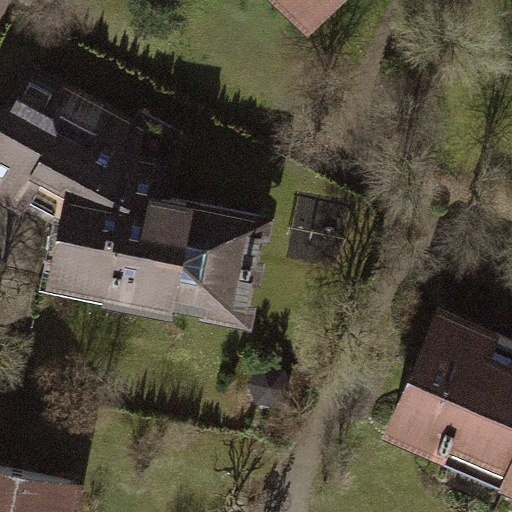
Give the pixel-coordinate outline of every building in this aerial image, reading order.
[(285,0),(309,22),(329,0),(285,0)] [(134,120),(28,64),(0,116),(0,190),(23,202),(40,171),(51,177),(44,211),(66,215),(54,273),(242,310),(260,216),(156,195),(162,161),(177,164),(183,132),(140,109),(134,120)] [(511,324),(427,288),(373,414),(511,473),(511,324)] [(262,364),(249,379),(255,401),(278,405),(292,388),(284,368),(262,364)] [(0,511),(66,511),(72,480),(0,466),(0,511)]
